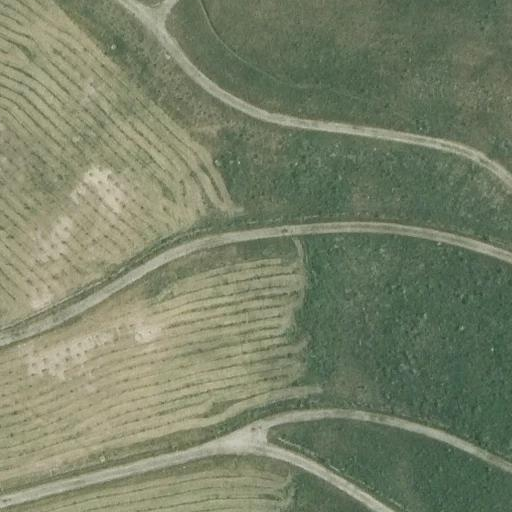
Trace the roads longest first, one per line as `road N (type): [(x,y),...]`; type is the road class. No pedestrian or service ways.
road 1 (track): [(0,341),(32,333),(194,245),(244,235),(344,223),(420,232),(511,257)]
road 2 (track): [(126,0),(153,17),(216,86),(282,125),(391,139),(478,162),(511,186)]
road 3 (track): [(0,504),(245,445),(318,470),(383,511)]
road 4 (track): [(511,466),(422,428),(337,411),(261,425),(245,445)]
